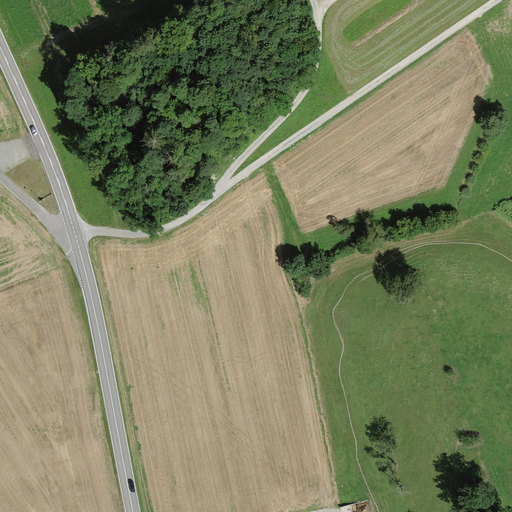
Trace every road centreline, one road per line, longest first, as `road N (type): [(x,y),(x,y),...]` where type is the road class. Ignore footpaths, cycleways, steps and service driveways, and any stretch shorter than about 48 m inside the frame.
road 1 (track): [(496,0),(219,186)]
road 2 (secondary): [(73,229),(132,511)]
road 3 (track): [(311,0),(317,57),(294,102),(219,186)]
road 4 (secondary): [(0,48),(73,229)]
road 5 (track): [(219,186),(140,235),(73,229)]
